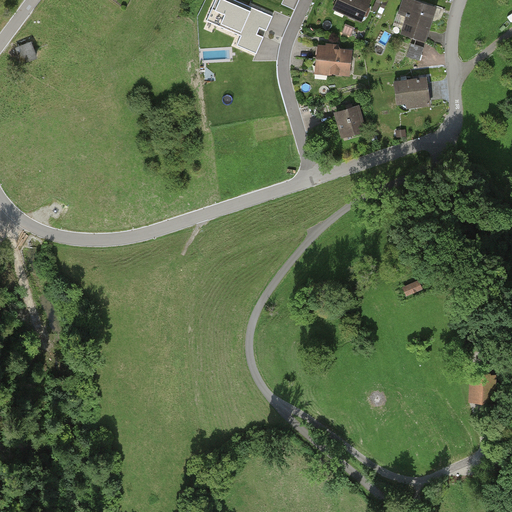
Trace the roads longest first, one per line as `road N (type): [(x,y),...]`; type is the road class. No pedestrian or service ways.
road 1 (unclassified): [(392,511),(262,385),(251,354),(254,332),(271,293),(331,218),(446,155),(459,114)]
road 2 (unclassified): [(311,183),(124,244),(90,245),(16,224),(0,194)]
road 3 (track): [(275,401),(397,478),(417,482),(460,471)]
road 4 (residential): [(307,0),(284,69),(311,183)]
road 5 (unclassified): [(459,114),(442,140),(311,183)]
